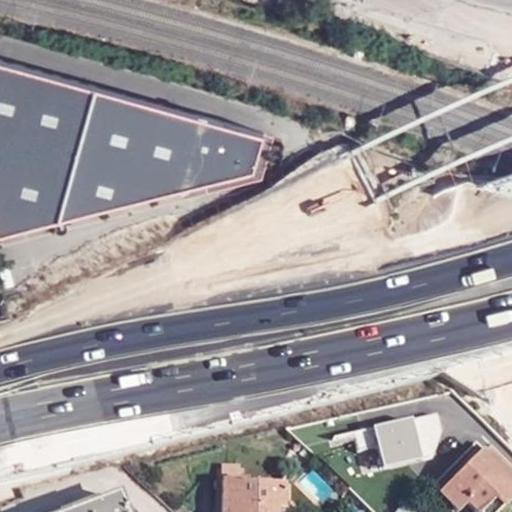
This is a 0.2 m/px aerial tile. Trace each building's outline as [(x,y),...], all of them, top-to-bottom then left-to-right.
[(273,127),(0,56),(0,208),(4,233),(261,162),(273,127)] [(354,439),(364,482),(445,463),(435,420),(354,439)] [(511,477),(500,466),(511,454),(511,451),(496,435),(436,495),(454,511),(463,503),(472,511),(493,511),(511,494),(511,477)] [(305,469),(292,485),(320,508),(333,492),(305,469)] [(283,511),(283,484),(245,483),(245,480),(219,479),(219,511),(283,511)] [(121,511),(115,495),(72,511),(121,511)]
